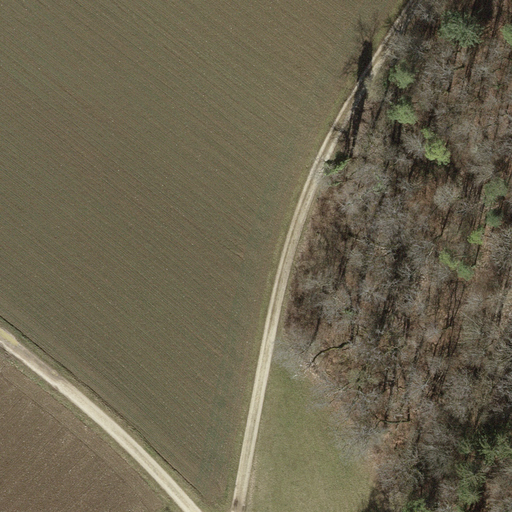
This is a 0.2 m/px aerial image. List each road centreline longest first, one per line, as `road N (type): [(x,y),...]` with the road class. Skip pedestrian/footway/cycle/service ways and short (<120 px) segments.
road 1 (track): [(416,0),(308,178),(262,310),(226,511)]
road 2 (track): [(0,323),(124,423),(191,511)]
